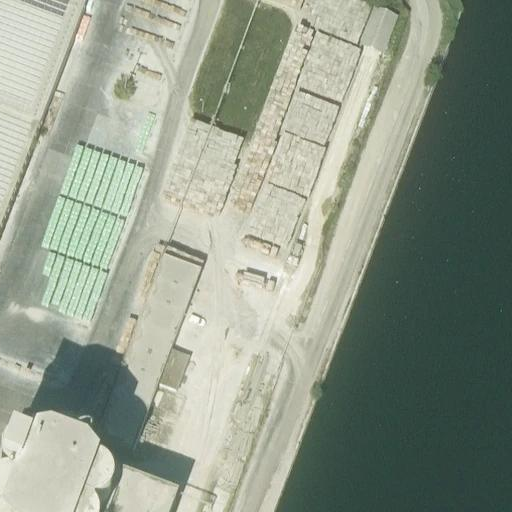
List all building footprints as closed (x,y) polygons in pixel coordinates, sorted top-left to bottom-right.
[(0,0),(0,243),(37,146),(91,2),(85,0),(0,0)] [(372,32),(358,70),(370,74),(384,79),(398,41),(383,36),(372,32)] [(114,115),(111,122),(121,127),(125,119),(114,115)] [(156,401),(169,367),(198,290),(161,276),(93,455),(130,469),(156,401)] [(169,367),(156,401),(174,408),(187,374),(169,367)] [(151,511),(85,490),(76,479),(63,472),(45,471),(42,471),(31,473),(29,473),(25,483),(11,477),(8,476),(0,495),(0,503),(15,509),(13,511),(151,511)]
